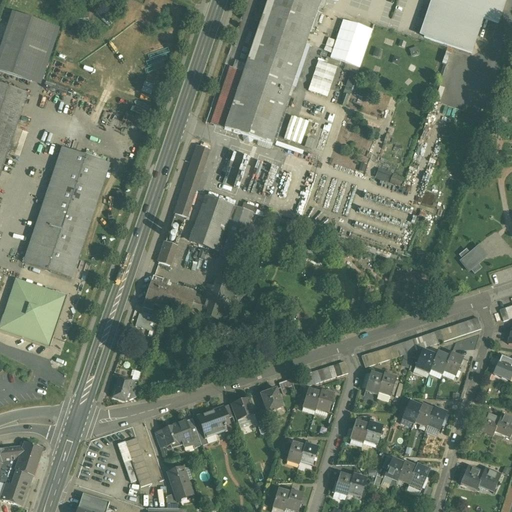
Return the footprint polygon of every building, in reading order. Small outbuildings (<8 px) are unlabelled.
[(224,130),(243,137),(253,140),(271,146),(320,0),(267,0),(243,73),(224,130)] [(436,0),(423,38),(471,54),(483,19),(498,24),(506,0),(505,0),(436,0)] [(50,27),(12,14),(0,48),(0,73),(31,84),(50,27)] [(361,68),(370,28),(338,21),(329,61),(361,68)] [(326,98),(335,68),(316,62),(306,92),(326,98)] [(232,69),(213,126),(224,130),(243,73),(232,69)] [(27,95),(0,85),(0,175),(8,153),(27,95)] [(281,140),(298,146),(306,123),(289,117),(281,140)] [(272,148),(298,157),(300,152),(274,143),(272,148)] [(197,148),(183,190),(194,194),(209,152),(197,148)] [(109,166),(61,149),(23,264),(71,280),(109,166)] [(373,178),(397,187),(400,178),(377,169),(373,178)] [(194,194),(183,190),(174,217),(185,221),(194,194)] [(357,208),(353,226),(396,236),(399,222),(406,223),(409,208),(361,196),(358,208),(357,208)] [(230,207),(206,198),(190,243),(215,251),(230,207)] [(241,210),(230,207),(215,251),(226,255),(241,210)] [(226,255),(223,265),(234,268),(252,214),(241,210),(226,255)] [(176,248),(165,243),(158,264),(168,268),(169,267),(176,248)] [(477,250),(469,256),(466,252),(459,257),(462,261),(460,263),(468,273),(470,271),(474,276),(480,270),(477,266),(485,260),(477,250)] [(223,265),(222,264),(218,278),(226,281),(226,279),(227,280),(231,279),(235,269),(234,268),(223,265)] [(162,281),(153,278),(151,283),(143,308),(152,311),(154,305),(188,317),(191,307),(194,299),(195,297),(160,286),(162,281)] [(213,291),(207,289),(203,302),(194,299),(191,307),(210,313),(208,318),(219,322),(223,309),(220,308),(223,300),(226,300),(232,283),(226,281),(218,278),(217,278),(213,291)] [(63,299),(16,283),(0,330),(48,346),(63,299)] [(232,283),(226,300),(235,304),(237,298),(239,298),(242,298),(245,296),(245,293),(245,290),(242,288),(241,288),(241,286),(232,283)] [(505,309),(499,311),(503,322),(509,320),(505,309)] [(157,320),(139,315),(135,328),(153,333),(157,320)] [(477,318),(471,320),(475,332),(481,330),(477,318)] [(471,320),(466,322),(470,334),(475,332),(471,320)] [(466,322),(461,324),(465,335),(470,334),(466,322)] [(461,324),(455,326),(459,337),(465,335),(461,324)] [(455,326),(450,328),(454,339),(459,337),(455,326)] [(450,328),(445,329),(449,341),(454,339),(450,328)] [(445,329),(439,331),(443,343),(449,341),(445,329)] [(443,343),(439,331),(434,333),(438,344),(443,343)] [(438,344),(434,333),(429,335),(433,346),(438,344)] [(429,335),(423,337),(427,348),(433,346),(429,335)] [(427,348),(423,337),(418,339),(422,350),(427,348)] [(422,350),(418,339),(410,341),(414,353),(422,350)] [(414,353),(410,341),(404,343),(408,354),(414,353)] [(404,343),(399,345),(403,356),(408,354),(404,343)] [(403,356),(399,345),(393,347),(397,358),(403,356)] [(393,347),(388,349),(392,360),(397,358),(393,347)] [(388,349),(383,350),(386,361),(392,360),(388,349)] [(386,361),(383,350),(377,352),(381,363),(386,361)] [(381,363),(377,352),(372,354),(376,365),(381,363)] [(436,357),(422,352),(415,367),(429,372),(431,369),(436,357)] [(376,365),(372,354),(367,356),(370,367),(376,365)] [(449,359),(437,354),(436,357),(431,369),(443,374),(444,370),(449,359)] [(449,359),(444,370),(456,375),(463,360),(451,355),(449,359)] [(367,356),(361,357),(365,369),(370,367),(367,356)] [(507,360),(501,358),(494,375),(509,382),(511,377),(511,374),(511,362),(507,361),(507,360)] [(344,363),(338,365),(342,376),(347,374),(344,363)] [(338,365),(333,367),(336,378),(342,376),(338,365)] [(333,367),(327,368),(331,380),(336,378),(333,367)] [(429,372),(415,367),(414,369),(413,373),(427,379),(429,372)] [(331,380),(327,368),(322,370),(326,381),(331,380)] [(322,370),(316,372),(320,383),(326,381),(322,370)] [(141,374),(132,371),(130,377),(132,378),(131,382),(132,382),(138,382),(141,374)] [(316,372),(311,374),(315,385),(320,383),(316,372)] [(311,374),(303,376),(300,385),(309,387),(315,385),(311,374)] [(383,378),(370,374),(365,390),(378,394),(383,378)] [(396,379),(384,375),(383,378),(378,394),(390,398),(396,379)] [(131,382),(118,377),(112,399),(124,403),(125,403),(132,382),(131,382)] [(290,380),(278,385),(282,395),(294,390),(290,380)] [(138,382),(132,382),(125,403),(138,398),(140,388),(137,387),(138,382)] [(276,390),(260,396),(265,410),(267,415),(283,409),(276,390)] [(320,395),(308,391),(302,410),(314,414),(315,411),(320,395)] [(333,396),(321,392),(320,395),(315,411),(328,415),(333,396)] [(377,397),(364,393),(362,401),(375,405),(377,397)] [(248,400),(231,406),(237,422),(254,416),(253,414),(248,400)] [(421,409),(409,403),(402,418),(414,424),(415,422),(421,409)] [(228,407),(222,409),(226,420),(232,418),(228,407)] [(433,412),(421,407),(421,409),(415,422),(427,427),(428,425),(433,412)] [(222,409),(197,418),(201,427),(205,440),(225,432),(224,428),(225,428),(225,427),(228,426),(226,420),(222,409)] [(265,410),(259,412),(262,422),(269,420),(267,415),(265,410)] [(446,415),(434,410),(433,412),(428,425),(440,430),(446,415)] [(259,412),(253,414),(254,416),(257,424),(256,424),(260,436),(266,434),(262,422),(259,412)] [(490,416),(484,413),(476,431),(492,438),(494,433),(499,421),(490,417),(490,416)] [(254,416),(237,422),(240,430),(256,424),(257,424),(254,416)] [(510,420),(501,416),(499,421),(494,433),(509,440),(511,433),(511,420),(510,420)] [(192,420),(176,426),(182,442),(181,443),(182,447),(191,443),(194,450),(201,448),(199,442),(195,429),(192,420)] [(368,427),(356,423),(350,442),(362,445),(363,443),(368,427)] [(382,428),(369,424),(368,427),(363,443),(376,447),(382,428)] [(176,426),(161,432),(166,447),(166,448),(181,443),(182,442),(176,426)] [(195,429),(199,442),(205,440),(201,427),(195,429)] [(161,432),(154,435),(160,450),(166,447),(161,432)] [(136,439),(125,443),(138,482),(140,489),(151,485),(136,439)] [(131,484),(138,482),(125,443),(118,445),(131,484)] [(292,444),(286,463),(298,467),(299,465),(304,448),(292,444)] [(20,460),(16,473),(31,478),(32,478),(42,450),(25,445),(24,450),(20,460)] [(317,449),(305,446),(304,448),(299,465),(312,468),(317,449)] [(21,449),(11,450),(8,459),(7,459),(7,460),(16,460),(20,460),(24,450),(21,449)] [(11,450),(0,451),(0,460),(7,460),(7,459),(8,459),(11,450)] [(16,460),(7,460),(0,477),(0,484),(6,486),(7,486),(11,487),(16,473),(20,460),(16,460)] [(403,466),(391,461),(385,476),(397,481),(398,479),(403,466)] [(416,469),(404,464),(403,466),(398,479),(410,484),(410,482),(416,469)] [(429,472),(417,467),(416,469),(410,482),(423,487),(429,472)] [(474,470),(467,467),(460,485),(476,491),(477,487),(483,475),(474,471),(474,470)] [(182,469),(167,474),(172,490),(188,485),(182,469)] [(494,474),(485,470),(483,475),(477,487),(493,494),(500,476),(494,474)] [(16,473),(11,487),(7,486),(6,486),(5,491),(4,491),(3,495),(3,496),(2,496),(1,499),(2,499),(1,501),(3,502),(6,504),(6,503),(7,503),(8,504),(11,505),(14,506),(19,507),(20,508),(21,506),(23,503),(22,503),(23,501),(24,498),(24,497),(25,497),(26,493),(25,493),(26,492),(27,489),(27,488),(27,487),(28,487),(29,484),(29,482),(30,482),(31,479),(30,479),(31,478),(16,473)] [(352,479),(340,475),(335,492),(347,495),(352,479)] [(365,481),(353,477),(352,479),(347,495),(347,496),(360,500),(365,481)] [(188,485),(172,490),(174,495),(176,501),(177,501),(192,496),(188,485)] [(290,495),(277,491),(271,510),(278,511),(284,511),(285,511),(290,495)] [(298,511),(303,496),(290,492),(290,495),(285,511),(288,511),(298,511)] [(346,498),(334,494),(332,502),(344,506),(346,498)] [(174,495),(166,498),(166,510),(180,510),(177,501),(176,501),(174,495)] [(109,504),(82,496),(77,511),(80,511),(106,511),(107,511),(109,504)]
